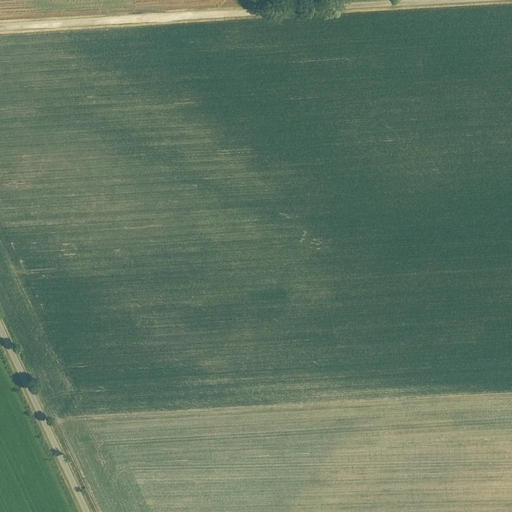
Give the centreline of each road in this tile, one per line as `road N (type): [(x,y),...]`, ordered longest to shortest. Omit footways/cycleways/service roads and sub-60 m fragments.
road 1 (track): [(441,0),(0,28)]
road 2 (unclassified): [(84,511),(0,329)]
